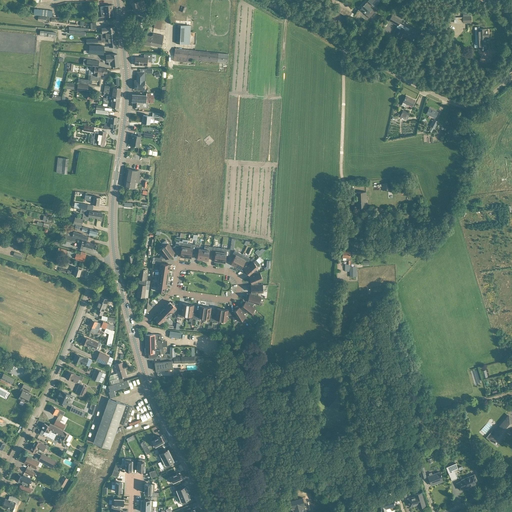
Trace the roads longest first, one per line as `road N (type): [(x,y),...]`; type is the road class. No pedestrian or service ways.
road 1 (unclassified): [(511,77),(480,102),(457,104),(265,0)]
road 2 (tertiary): [(114,259),(112,201),(126,94),(117,0)]
road 3 (unclassified): [(0,480),(68,345),(97,263),(114,259)]
road 4 (tertiary): [(206,511),(149,390),(130,324)]
road 5 (residential): [(173,291),(177,266),(230,273),(239,285),(233,297),(179,293)]
road 6 (unknown): [(344,44),(341,184)]
